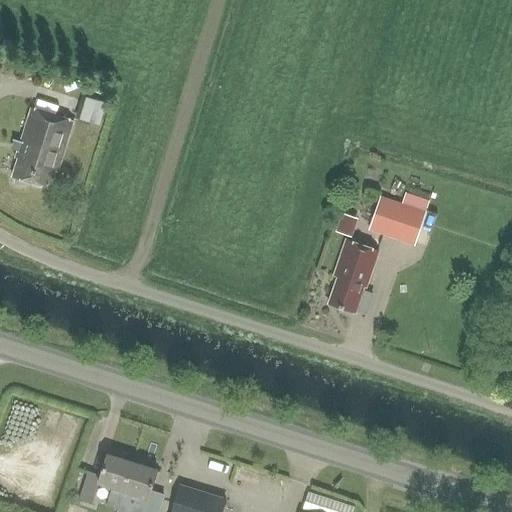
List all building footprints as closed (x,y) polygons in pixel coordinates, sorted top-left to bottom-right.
[(87,95),(81,117),(102,123),(108,101),(87,95)] [(58,171),(74,120),(37,108),(37,110),(30,108),(15,158),(18,159),(13,177),(50,189),(56,170),(58,171)] [(415,246),(430,201),(406,193),(402,204),(381,197),(369,231),(415,246)] [(356,235),(361,216),(344,212),(339,231),(356,235)] [(378,251),(347,241),(334,276),(338,277),(329,304),(342,309),(341,312),(353,316),(354,313),(355,313),(355,312),(367,316),(375,293),(363,289),(364,287),(366,288),(379,251),(378,251)] [(117,510),(133,462),(108,454),(101,476),(88,472),(79,501),(92,505),(99,484),(112,488),(106,506),(117,510)] [(133,462),(117,510),(118,510),(117,511),(158,511),(163,496),(150,492),(157,470),(133,462)] [(222,511),(226,501),(180,487),(172,511),(222,511)]
